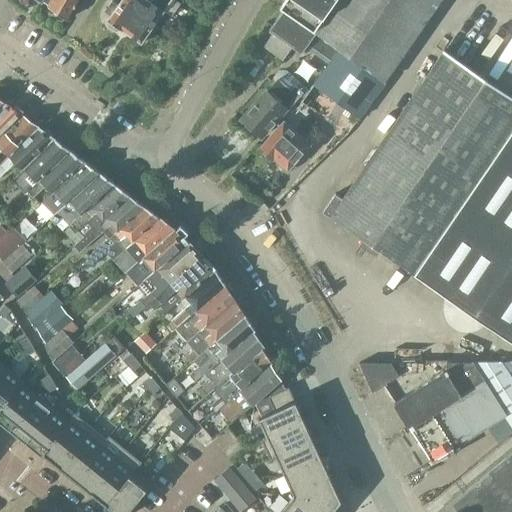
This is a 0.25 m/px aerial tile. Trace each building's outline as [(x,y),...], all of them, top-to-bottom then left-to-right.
[(52,0),(50,7),(58,12),(58,16),(62,19),(66,18),(69,20),(80,0),(52,0)] [(147,0),(121,0),(118,6),(112,2),(105,12),(111,17),(108,22),(110,23),(109,27),(118,33),(121,31),(125,34),(148,0),(147,0)] [(150,0),(149,1),(148,0),(125,34),(142,45),(173,0),(150,0)] [(511,0),(285,0),(280,8),(283,10),(316,34),(340,51),(385,82),(441,0),(511,0)] [(272,34),(263,47),(283,61),(292,48),(301,54),(306,48),(316,34),(283,10),(269,31),(272,34)] [(329,65),(314,85),(359,119),(386,83),(385,82),(340,51),(329,65)] [(511,131),(511,96),(444,51),(342,199),(335,194),(323,212),(413,274),(511,131)] [(241,120),(241,121),(260,138),(302,92),(306,88),(299,81),(288,71),(286,70),(283,70),(280,71),(278,72),(277,75),(277,77),(278,79),(274,83),(267,91),(241,120)] [(0,138),(23,116),(7,104),(0,111),(0,138)] [(23,116),(0,138),(0,152),(7,159),(8,158),(39,127),(23,116)] [(263,154),(267,157),(271,157),(274,159),(288,171),(311,145),(283,121),(260,147),(263,149),(263,154)] [(23,171),(55,140),(39,127),(8,158),(22,172),(23,171)] [(511,131),(413,274),(511,341),(511,131)] [(23,171),(39,183),(71,151),(55,140),(23,171)] [(71,151),(39,183),(52,195),(53,194),(87,163),(71,151)] [(87,163),(53,194),(66,206),(67,206),(102,174),(87,163)] [(102,174),(67,206),(82,219),(84,216),(118,186),(102,174)] [(131,196),(118,186),(84,216),(96,228),(97,226),(131,196)] [(145,207),(131,196),(97,226),(110,239),(114,236),(145,207)] [(126,248),(161,218),(145,207),(114,236),(126,248)] [(127,271),(176,229),(161,218),(126,248),(113,260),(119,267),(121,265),(127,271)] [(144,258),(158,270),(190,242),(181,233),(176,229),(144,258)] [(190,242),(158,270),(153,274),(166,288),(168,287),(203,256),(190,242)] [(215,269),(203,256),(168,287),(179,301),(180,300),(215,269)] [(25,266),(5,284),(16,296),(36,279),(25,266)] [(180,300),(193,313),(225,284),(215,269),(180,300)] [(204,328),(235,300),(236,299),(234,297),(234,294),(230,287),(227,287),(225,284),(193,313),(192,314),(204,328)] [(19,299),(17,302),(25,313),(27,312),(34,305),(44,297),(35,286),(26,294),(20,299),(19,299)] [(235,300),(204,328),(202,330),(214,343),(215,343),(246,315),(235,300)] [(0,315),(4,318),(10,311),(11,310),(4,305),(0,310),(0,315)] [(246,315),(215,343),(226,356),(256,331),(246,315)] [(46,344),(44,345),(52,361),(53,363),(75,343),(69,337),(77,329),(71,322),(62,329),(46,344)] [(256,331),(226,356),(225,357),(237,369),(262,347),(264,346),(255,333),(256,331)] [(22,350),(31,344),(27,338),(18,343),(22,350)] [(31,344),(22,350),(26,356),(35,351),(31,344)] [(233,373),(246,387),(271,364),(272,363),(262,347),(237,369),(233,373)] [(123,360),(131,369),(139,362),(131,353),(131,354),(123,360)] [(138,377),(146,371),(139,362),(131,369),(138,377)] [(431,379),(394,403),(409,427),(432,462),(487,428),(506,417),(505,415),(511,410),(511,362),(497,362),(471,363),(446,363),(446,369),(431,379)] [(390,363),(359,363),(372,392),(398,377),(390,363)] [(219,409),(231,423),(253,404),(275,384),(281,380),(281,379),(271,364),(246,387),(219,409)] [(24,382),(7,368),(0,377),(0,409),(21,384),(22,384),(24,382)] [(138,377),(145,386),(153,379),(146,371),(138,377)] [(49,375),(40,380),(44,387),(53,382),(49,375)] [(153,379),(145,386),(153,395),(160,389),(161,388),(153,379)] [(57,388),(56,387),(53,382),(44,387),(48,394),(57,388)] [(21,384),(0,409),(0,423),(9,431),(37,396),(22,384),(21,384)] [(259,418),(268,438),(304,421),(289,388),(268,397),(274,411),(259,418)] [(53,409),(37,396),(9,431),(25,443),(53,409)] [(183,414),(178,408),(177,408),(170,415),(175,421),(183,414)] [(43,454),(69,422),(68,422),(53,409),(25,443),(42,457),(44,454),(43,454)] [(68,422),(69,422),(43,454),(44,454),(59,467),(91,427),(75,413),(68,422)] [(183,414),(175,421),(180,426),(187,420),(188,420),(183,414)] [(268,438),(276,456),(313,440),(308,429),(305,422),(304,421),(268,438)] [(75,479),(107,440),(106,439),(91,427),(59,467),(75,479)] [(107,440),(75,479),(91,492),(125,449),(109,436),(106,439),(107,440)] [(276,456),(285,475),(321,458),(316,447),(313,440),(276,456)] [(134,471),(135,471),(142,463),(125,449),(91,492),(106,504),(106,505),(134,471)] [(511,511),(511,454),(463,495),(445,509),(446,511),(511,511)] [(285,475),(293,493),(330,477),(324,465),(322,461),(321,458),(285,475)] [(243,475),(250,469),(245,462),(237,469),(242,475),(243,475)] [(229,497),(237,490),(243,485),(229,468),(214,480),(229,497)] [(135,471),(134,471),(106,505),(106,504),(104,507),(110,511),(128,511),(151,484),(150,484),(135,471)] [(245,479),(250,485),(259,478),(254,472),(246,479),(245,479)] [(293,493),(294,494),(291,499),(306,511),(324,511),(325,511),(331,511),(341,501),(330,477),(293,493)] [(259,478),(250,485),(255,491),(256,491),(263,484),(259,478)] [(237,490),(241,495),(243,497),(249,492),(247,490),(243,485),(237,490)] [(233,502),(241,495),(237,490),(229,497),(233,502)] [(249,492),(243,497),(245,500),(249,505),(255,500),(249,492)] [(237,507),(245,500),(243,497),(241,495),(233,502),(237,507)] [(306,511),(291,499),(280,511),(306,511)] [(237,507),(241,511),(249,505),(245,500),(237,507)]
